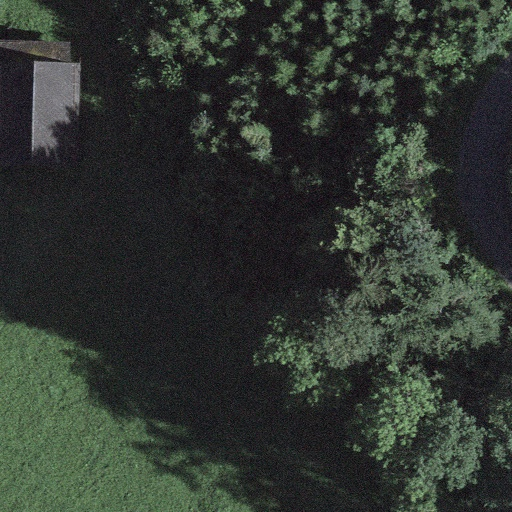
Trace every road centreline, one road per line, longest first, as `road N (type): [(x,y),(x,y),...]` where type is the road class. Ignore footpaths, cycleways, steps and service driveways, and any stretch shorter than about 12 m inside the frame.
road 1 (unclassified): [(511,84),(487,131),(483,181),(499,243),(511,260)]
road 2 (track): [(84,0),(116,55),(114,154)]
